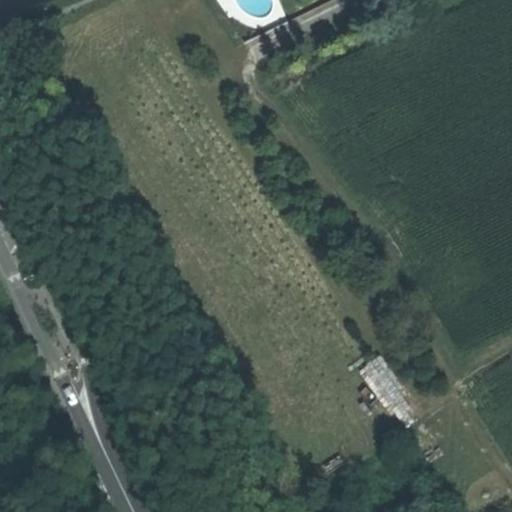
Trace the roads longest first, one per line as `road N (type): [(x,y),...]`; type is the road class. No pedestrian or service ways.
road 1 (track): [(511,482),(463,404),(460,379),(429,323),(250,79),(259,53)]
road 2 (secondary): [(98,437),(91,376),(41,267),(0,216)]
road 3 (secondary): [(0,248),(52,372),(98,437)]
road 4 (residential): [(369,0),(259,53)]
